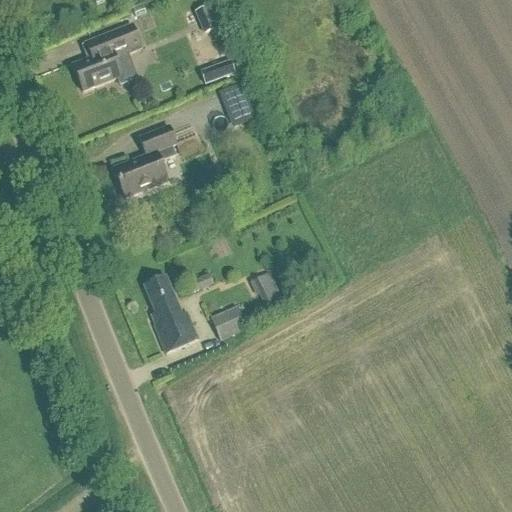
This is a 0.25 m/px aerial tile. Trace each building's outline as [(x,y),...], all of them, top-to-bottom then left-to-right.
[(162,27),(171,46),(187,39),(178,19),(162,27)] [(81,97),(116,83),(119,82),(130,77),(121,57),(139,50),(130,29),(88,45),(95,62),(90,64),(72,70),(81,97)] [(230,65),(199,76),(204,88),(234,77),(230,65)] [(185,98),(138,113),(142,126),(159,120),(161,128),(190,118),(198,141),(222,134),(211,99),(188,107),(185,98)] [(225,118),(232,132),(254,123),(248,108),(225,118)] [(111,176),(124,206),(166,188),(158,169),(174,162),(170,153),(175,151),(167,132),(138,144),(145,162),(111,176)] [(193,220),(199,234),(222,223),(215,209),(193,220)] [(254,287),(265,310),(254,315),(257,320),(268,315),(276,311),(272,302),(279,298),(270,279),(254,287)] [(209,280),(186,290),(190,299),(213,289),(209,280)] [(181,319),(166,281),(144,290),(155,317),(150,319),(165,357),(198,343),(187,316),(181,319)] [(247,307),(239,286),(226,292),(234,312),(247,307)] [(211,324),(220,347),(246,335),(236,313),(211,324)]
